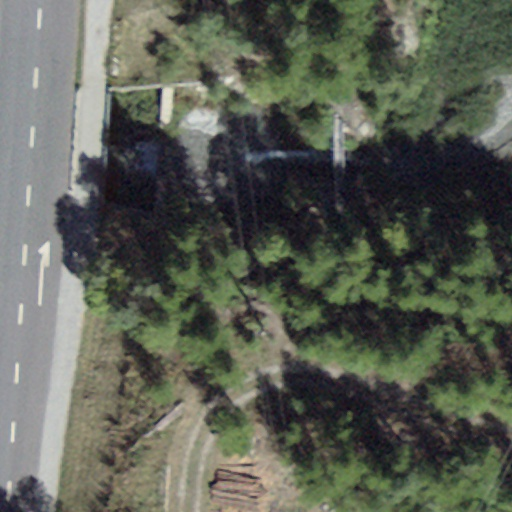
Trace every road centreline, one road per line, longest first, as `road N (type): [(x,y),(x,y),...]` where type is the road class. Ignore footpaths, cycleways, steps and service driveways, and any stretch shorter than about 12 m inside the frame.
road 1 (track): [(42,511),(84,227),(98,0)]
road 2 (track): [(288,371),(404,387),(511,415)]
road 3 (track): [(189,511),(204,416),(239,377),(288,371)]
